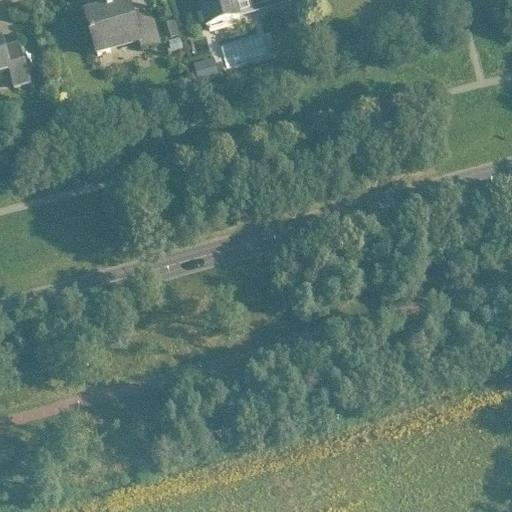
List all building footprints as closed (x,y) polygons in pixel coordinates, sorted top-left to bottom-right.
[(299,5),(297,0),(198,0),(207,30),(239,21),(235,6),(256,0),(258,0),(261,8),(296,0),(297,6),(299,5)] [(158,47),(150,16),(133,21),(129,7),(113,12),(112,9),(107,10),(108,13),(103,14),(103,13),(85,18),(97,58),(111,55),(109,50),(138,42),(141,52),(158,47)] [(167,52),(178,47),(173,34),(162,39),(167,52)] [(222,78),(271,68),(266,44),(217,55),(222,78)] [(29,88),(18,49),(3,53),(1,46),(0,46),(0,78),(8,76),(13,92),(29,88)]
